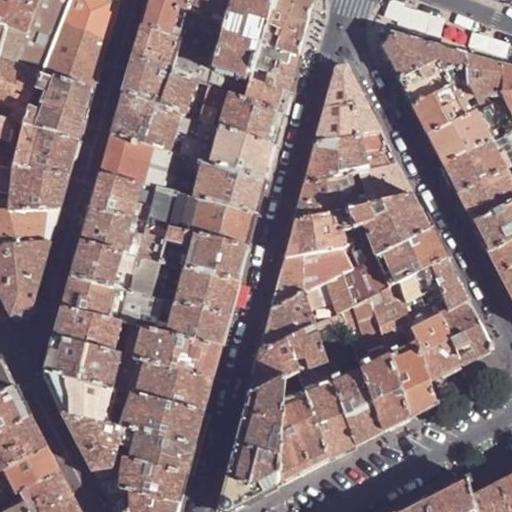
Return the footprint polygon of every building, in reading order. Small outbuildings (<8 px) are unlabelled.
[(73,0),(40,0),(27,34),(8,28),(3,45),(0,59),(0,60),(44,76),(45,75),(56,45),(73,0)] [(10,0),(9,5),(3,25),(8,28),(27,34),(40,0),(10,0)] [(45,75),(96,90),(121,1),(117,0),(73,0),(56,45),(45,75)] [(152,0),(145,28),(173,38),(182,9),(191,13),(195,0),(152,0)] [(195,0),(191,13),(213,22),(228,27),(236,0),(195,0)] [(236,0),(228,27),(220,56),(216,69),(254,81),(260,60),(264,42),(276,0),(236,0)] [(276,0),(264,42),(289,51),(289,50),(303,55),(317,4),(307,0),(276,0)] [(9,5),(0,1),(0,24),(3,25),(9,5)] [(182,9),(173,38),(183,41),(191,13),(182,9)] [(213,22),(204,50),(220,56),(228,27),(213,22)] [(174,73),(182,42),(183,41),(173,38),(145,28),(137,55),(136,59),(174,73)] [(389,66),(399,83),(437,63),(443,73),(444,73),(455,70),(455,71),(466,69),(465,57),(424,45),(391,36),(386,43),(381,50),(389,66)] [(216,69),(220,56),(204,50),(182,42),(174,73),(200,84),(211,88),(216,69)] [(289,51),(264,42),(260,60),(266,62),(263,78),(270,80),(280,83),(285,63),(289,51)] [(303,55),(289,50),(289,51),(285,63),(299,68),(303,55)] [(479,61),(465,57),(466,69),(466,81),(468,85),(475,97),(502,92),(502,67),(479,61)] [(135,64),(126,95),(183,116),(188,117),(200,84),(174,73),(136,59),(135,64)] [(0,100),(31,110),(44,76),(0,60),(0,100)] [(299,68),(285,63),(280,83),(278,90),(292,95),(296,76),(299,68)] [(399,83),(411,108),(452,88),(444,73),(443,73),(437,63),(399,83)] [(511,69),(502,67),(502,92),(502,100),(511,117),(511,69)] [(326,112),(317,145),(360,138),(382,134),(356,85),(347,68),(337,70),(332,90),(326,112)] [(216,69),(211,88),(232,96),(249,102),(254,81),(216,69)] [(466,81),(466,69),(455,71),(462,83),(466,81)] [(455,70),(444,73),(452,88),(458,85),(462,83),(455,71),(455,70)] [(96,90),(45,75),(44,76),(31,110),(25,123),(26,124),(81,141),(96,90)] [(249,102),(286,117),(292,95),(278,90),(280,83),(270,80),(268,86),(254,81),(249,102)] [(211,88),(201,122),(203,123),(223,130),(232,96),(211,88)] [(411,108),(427,138),(468,118),(452,88),(411,108)] [(502,100),(502,92),(475,97),(482,111),(483,110),(502,100)] [(120,114),(114,135),(155,147),(172,153),(174,148),(178,133),(183,116),(126,95),(120,114)] [(285,121),(286,117),(249,102),(232,96),(223,130),(277,149),(285,121)] [(0,100),(0,116),(18,122),(25,123),(31,110),(0,100)] [(511,117),(502,100),(483,110),(494,131),(511,122),(511,117)] [(490,136),(494,131),(483,110),(482,111),(475,114),(487,138),(490,136)] [(427,138),(443,168),(490,143),(487,138),(475,114),(468,118),(427,138)] [(0,138),(13,141),(18,122),(0,116),(0,138)] [(199,140),(203,123),(201,122),(188,117),(183,116),(178,133),(199,140)] [(20,144),(26,124),(25,123),(18,122),(13,141),(20,144)] [(223,130),(203,123),(199,140),(195,155),(193,159),(207,163),(213,165),(223,130)] [(71,175),(81,141),(26,124),(20,144),(13,168),(71,175)] [(277,149),(223,130),(213,165),(268,182),(270,177),(277,149)] [(397,165),(382,134),(360,138),(368,172),(397,165)] [(102,176),(144,186),(149,170),(155,147),(114,135),(102,176)] [(308,179),(306,186),(348,177),(367,172),(368,172),(360,138),(317,145),(308,179)] [(505,173),(511,169),(511,158),(501,138),(490,143),(505,173)] [(443,168),(458,197),(505,173),(490,143),(443,168)] [(184,178),(189,158),(172,153),(155,147),(149,170),(184,178)] [(174,148),(172,153),(189,158),(193,159),(195,155),(174,148)] [(201,184),(207,163),(193,159),(189,158),(184,178),(201,184)] [(267,186),(268,182),(213,165),(207,163),(201,184),(197,199),(199,200),(259,215),(267,186)] [(415,198),(397,165),(368,172),(367,172),(378,207),(415,198)] [(0,186),(11,187),(13,168),(3,167),(0,186)] [(71,175),(13,168),(11,187),(10,202),(9,211),(46,210),(61,210),(71,175)] [(149,170),(144,186),(153,189),(179,195),(184,178),(149,170)] [(358,211),(378,207),(367,172),(348,177),(358,211)] [(458,197),(473,226),(511,206),(511,185),(505,173),(458,197)] [(93,210),(135,220),(144,186),(102,176),(93,210)] [(299,214),(297,223),(335,215),(348,213),(358,211),(348,177),(306,186),(299,214)] [(184,178),(179,195),(181,196),(197,199),(201,184),(184,178)] [(135,220),(143,222),(153,189),(144,186),(135,220)] [(153,189),(143,222),(146,223),(150,224),(171,229),(173,229),(181,196),(179,195),(153,189)] [(190,234),(199,200),(197,199),(181,196),(173,229),(190,234)] [(417,203),(415,198),(378,207),(358,211),(348,213),(356,231),(364,228),(377,259),(383,256),(432,232),(417,203)] [(0,211),(9,211),(10,202),(0,200),(0,211)] [(259,215),(199,200),(190,234),(196,236),(250,249),(259,215)] [(486,250),(488,255),(511,242),(511,206),(473,226),(486,250)] [(36,245),(46,210),(9,211),(0,211),(0,248),(4,248),(36,245)] [(52,244),(61,210),(46,210),(36,245),(52,244)] [(83,244),(125,255),(128,244),(130,236),(135,220),(93,210),(85,239),(83,244)] [(348,213),(335,215),(341,237),(357,233),(356,231),(348,213)] [(289,252),(287,260),(344,249),(341,237),(335,215),(297,223),(289,252)] [(130,236),(142,240),(145,229),(146,223),(143,222),(135,220),(130,236)] [(168,242),(171,229),(150,224),(148,230),(145,243),(141,258),(162,264),(168,242)] [(171,229),(168,242),(174,243),(193,247),(196,236),(190,234),(173,229),(171,229)] [(444,256),(432,232),(383,256),(397,286),(401,284),(423,273),(447,260),(444,256)] [(250,249),(196,236),(193,247),(187,270),(241,284),(242,278),(250,249)] [(174,243),(168,242),(162,264),(183,269),(186,258),(171,254),(174,243)] [(511,242),(488,255),(510,297),(511,300),(511,242)] [(354,247),(354,253),(361,267),(368,263),(360,243),(355,245),(355,247),(354,247)] [(34,307),(52,244),(36,245),(4,248),(0,248),(0,291),(13,317),(34,307)] [(73,277),(115,288),(122,266),(125,255),(83,244),(75,273),(73,277)] [(361,267),(354,253),(354,247),(344,249),(352,271),(361,267)] [(276,299),(273,312),(305,296),(316,290),(326,285),(342,277),(352,271),(344,249),(287,260),(276,299)] [(138,270),(133,292),(147,296),(153,297),(159,275),(162,264),(141,258),(129,256),(125,255),(122,266),(138,270)] [(371,299),(397,286),(383,256),(377,259),(368,263),(361,267),(352,271),(342,277),(354,308),(371,299)] [(447,260),(423,273),(428,285),(435,281),(438,290),(449,315),(469,304),(455,278),(447,260)] [(184,281),(187,270),(183,269),(162,264),(159,275),(184,281)] [(241,284),(187,270),(184,281),(178,304),(232,317),(233,312),(241,284)] [(401,284),(407,306),(431,294),(430,292),(428,285),(423,273),(401,284)] [(115,288),(73,277),(66,304),(64,309),(106,320),(115,288)] [(342,277),(326,285),(339,318),(344,316),(342,314),(349,310),(354,308),(342,277)] [(397,286),(371,299),(387,347),(387,348),(397,342),(401,354),(418,345),(414,332),(407,306),(401,284),(397,286)] [(139,328),(147,296),(133,292),(115,288),(106,320),(124,324),(132,326),(139,328)] [(316,290),(305,296),(311,313),(323,308),(316,290)] [(442,318),(449,315),(438,290),(431,294),(435,303),(441,317),(442,318)] [(147,296),(139,328),(144,329),(157,333),(166,301),(153,297),(147,296)] [(267,333),(261,354),(305,334),(316,329),(315,328),(317,327),(311,313),(305,296),(273,312),(267,333)] [(371,299),(354,308),(370,353),(387,347),(371,299)] [(178,304),(166,301),(157,333),(169,336),(178,304)] [(435,303),(428,307),(433,321),(441,317),(435,303)] [(232,317),(178,304),(169,336),(223,349),(224,344),(232,317)] [(493,352),(469,304),(449,315),(442,318),(462,368),(468,365),(493,352)] [(56,340),(115,355),(124,324),(106,320),(64,309),(57,334),(56,340)] [(349,333),(356,331),(349,310),(342,314),(344,316),(347,326),(349,333)] [(316,329),(319,337),(347,326),(344,316),(339,318),(317,327),(315,328),(316,329)] [(436,382),(462,368),(442,318),(441,317),(433,321),(414,332),(418,345),(429,386),(431,385),(436,382)] [(349,333),(347,326),(319,337),(328,364),(330,372),(332,377),(360,365),(349,333)] [(216,375),(223,349),(169,336),(157,333),(144,329),(136,360),(147,363),(215,380),(216,375)] [(261,354),(251,395),(254,395),(286,380),(300,374),(297,363),(305,360),(309,370),(328,364),(319,337),(316,329),(305,334),(261,354)] [(47,368),(46,373),(113,391),(122,357),(115,355),(56,340),(47,368)] [(429,386),(418,345),(401,354),(391,360),(410,421),(415,418),(437,407),(431,385),(429,386)] [(387,348),(387,347),(370,353),(372,361),(360,366),(362,373),(376,367),(391,360),(387,348)] [(136,360),(126,394),(135,396),(138,397),(147,363),(136,360)] [(305,360),(297,363),(300,374),(309,370),(305,360)] [(410,421),(391,360),(376,367),(362,373),(383,435),(389,432),(410,421)] [(0,396),(17,388),(3,362),(0,361),(0,396)] [(215,380),(147,363),(138,397),(205,414),(207,408),(215,380)] [(330,372),(328,364),(309,370),(300,374),(302,382),(330,372)] [(104,427),(117,392),(113,391),(46,373),(45,375),(63,412),(65,418),(104,427)] [(383,435),(362,373),(335,387),(357,449),(362,446),(383,435)] [(236,511),(271,494),(277,491),(285,403),(286,380),(254,395),(251,395),(236,453),(220,511),(219,511),(236,511)] [(334,461),(357,449),(335,387),(307,397),(329,463),(334,461)] [(29,413),(17,388),(0,396),(0,434),(32,418),(29,413)] [(125,432),(135,396),(126,394),(117,392),(104,427),(125,432)] [(196,449),(205,414),(138,397),(135,396),(125,432),(196,449)] [(304,477),(329,463),(307,397),(285,403),(277,491),(304,477)] [(32,418),(0,434),(0,472),(1,474),(5,472),(48,449),(45,444),(32,418)] [(69,425),(94,473),(102,471),(114,467),(116,459),(125,432),(104,427),(65,418),(69,425)] [(125,432),(116,459),(125,462),(188,477),(195,452),(196,449),(125,432)] [(5,472),(18,497),(21,494),(31,489),(61,474),(51,455),(48,449),(5,472)] [(125,462),(116,459),(114,467),(113,470),(113,480),(113,491),(122,491),(125,462)] [(125,462),(122,491),(130,493),(181,505),(182,501),(188,477),(125,462)] [(94,473),(99,484),(105,483),(113,480),(113,470),(114,467),(102,471),(94,473)] [(18,497),(5,472),(1,474),(0,474),(0,482),(10,499),(11,500),(18,497)] [(61,474),(31,489),(42,511),(80,511),(75,502),(61,474)] [(511,511),(511,479),(500,486),(507,511),(511,511)] [(455,487),(428,502),(429,511),(476,511),(473,499),(474,499),(469,480),(455,487)] [(0,504),(10,499),(0,482),(0,504)] [(474,499),(473,499),(476,511),(507,511),(500,486),(495,488),(474,499)] [(21,494),(30,511),(42,511),(31,489),(21,494)] [(179,511),(181,505),(130,493),(130,511),(128,511),(179,511)] [(30,511),(21,494),(18,497),(11,500),(10,499),(0,504),(0,511),(30,511)] [(429,511),(428,502),(408,511),(429,511)]
